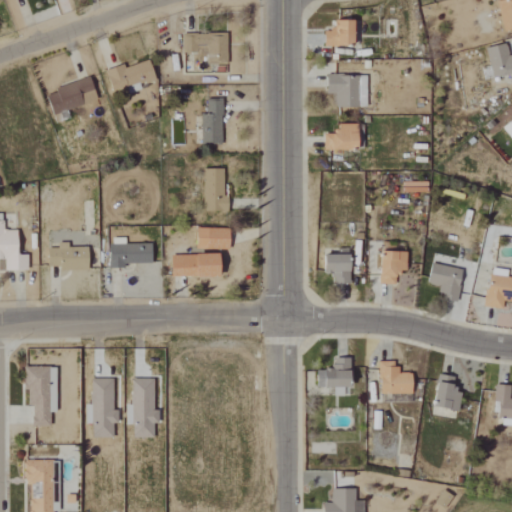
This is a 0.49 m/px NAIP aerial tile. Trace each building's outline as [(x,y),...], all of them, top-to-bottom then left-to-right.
[(511,0),(506,0),(497,2),(504,33),(511,30),(511,0)] [(355,21),(335,21),(335,30),(324,30),(324,47),(355,47),(355,21)] [(227,65),(227,34),(182,34),(182,54),(207,54),(208,65),(227,65)] [(511,80),(511,55),(508,56),(507,45),(487,48),(492,79),(504,77),(505,81),(511,80)] [(106,73),(114,97),(141,88),(140,86),(156,81),(149,59),(106,73)] [(366,76),(327,76),(327,94),(335,94),(335,108),(366,108),(366,76)] [(47,96),(53,118),(98,103),(90,78),(54,89),(55,93),(47,96)] [(201,115),(201,144),(221,144),(222,101),(206,100),(206,115),(201,115)] [(498,128),(511,142),(511,141),(511,105),(505,112),(510,117),(498,128)] [(359,124),(339,125),(339,134),(324,134),(324,151),(359,151),(359,124)] [(228,212),(227,196),(223,196),(223,169),(203,169),(204,212),(228,212)] [(28,271),(28,256),(18,256),(17,231),(2,231),(2,215),(0,214),(0,260),(5,260),(5,272),(28,271)] [(196,249),(229,250),(230,229),(196,228),(196,249)] [(151,265),(151,245),(125,244),(125,238),(110,238),(110,269),(125,269),(125,264),(151,265)] [(60,271),(88,272),(88,248),(68,248),(68,244),(58,243),(58,250),(48,249),(47,267),(60,268),(60,271)] [(400,271),(401,252),(372,251),(372,284),(392,285),(392,270),(400,271)] [(170,256),(171,278),(221,278),(220,255),(170,256)] [(346,284),(347,256),(326,256),(325,277),(335,277),(335,283),(346,284)] [(443,294),(443,301),(456,302),(457,267),(424,266),(424,285),(435,285),(435,293),(443,294)] [(503,270),(485,268),(480,307),(498,309),(499,301),(511,301),(511,277),(502,277),(503,270)] [(330,396),(347,396),(348,358),(335,358),(334,371),(312,370),(311,387),(330,388),(330,396)] [(392,361),(374,361),(374,394),(409,393),(409,373),(392,373),(392,361)] [(56,412),(56,367),(25,367),(26,405),(32,405),(33,426),(50,426),(50,412),(56,412)] [(456,392),(449,392),(450,376),(433,375),(432,409),(455,410),(456,392)] [(113,379),(91,379),(90,437),(112,438),(113,424),(117,424),(118,410),(112,410),(113,379)] [(153,410),(154,379),(132,379),(131,404),(126,404),(125,424),(132,424),(132,437),(153,438),(154,423),(159,423),(159,410),(153,410)] [(434,383),(429,382),(423,406),(429,407),(434,383)] [(52,460),(27,460),(27,511),(53,511),(58,511),(59,482),(52,482),(52,460)] [(358,511),(359,500),(350,500),(350,489),(327,489),(326,502),(317,502),(316,511),(358,511)]
